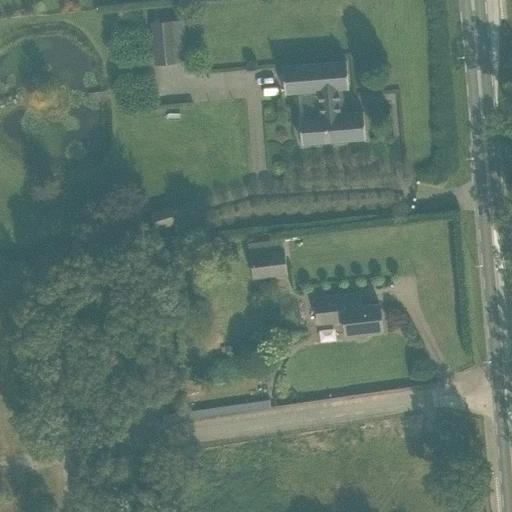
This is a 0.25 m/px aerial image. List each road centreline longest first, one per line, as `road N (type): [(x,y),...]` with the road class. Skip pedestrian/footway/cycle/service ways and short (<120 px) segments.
road 1 (primary): [(495,252),(489,305),(511,507)]
road 2 (primary): [(495,252),(472,0)]
